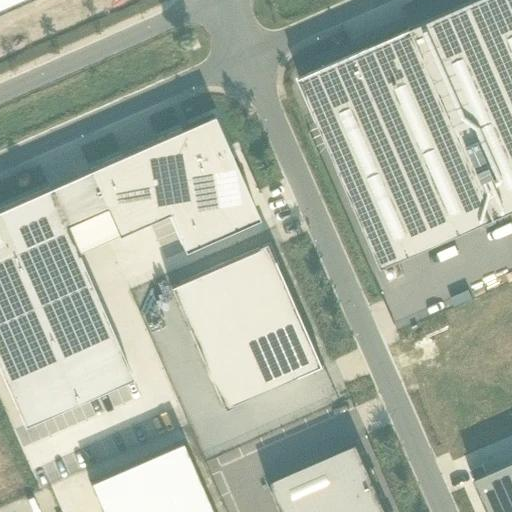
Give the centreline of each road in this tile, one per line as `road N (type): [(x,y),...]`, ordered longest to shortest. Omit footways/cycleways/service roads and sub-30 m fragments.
road 1 (unclassified): [(441,511),(244,59)]
road 2 (unclassified): [(0,163),(244,59)]
road 3 (unclassified): [(217,0),(0,94)]
road 4 (unclassified): [(244,59),(374,0)]
